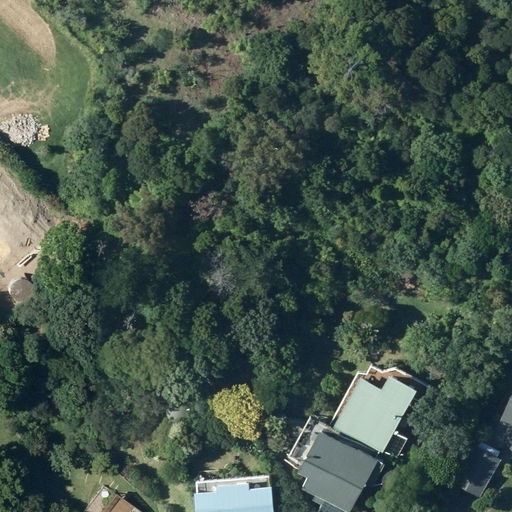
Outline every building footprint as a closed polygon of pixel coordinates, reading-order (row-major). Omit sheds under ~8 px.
[(400,434),(423,392),(395,377),(388,390),(366,378),(337,430),(385,456),(387,453),(400,460),(411,440),(400,434)] [(511,396),(497,425),(507,430),(501,443),(511,448),(511,396)] [(389,466),(328,434),(306,474),(313,478),(307,490),(318,496),(315,501),(324,506),(320,511),(348,511),(349,511),(350,511),(355,511),(369,485),(377,490),(389,466)] [(451,483),(479,498),(499,462),(495,459),(498,453),(479,442),(473,453),(470,451),(451,483)] [(197,470),(199,511),(275,511),(273,466),(197,470)]
